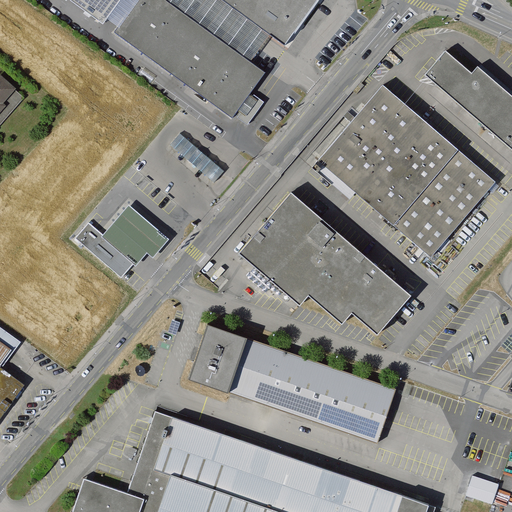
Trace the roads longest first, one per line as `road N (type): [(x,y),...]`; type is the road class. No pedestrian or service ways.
road 1 (unclassified): [(0,480),(411,0)]
road 2 (unknown): [(303,61),(243,147),(103,29)]
